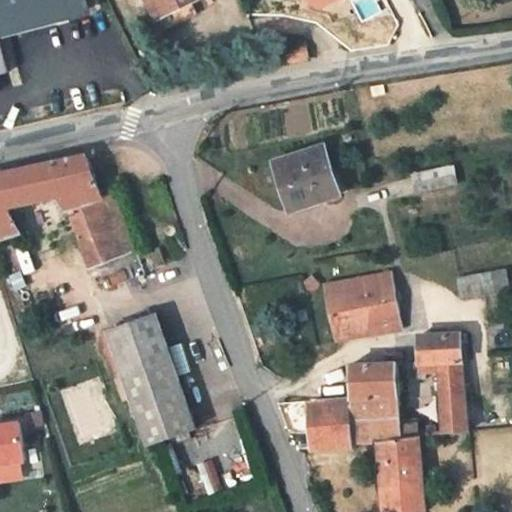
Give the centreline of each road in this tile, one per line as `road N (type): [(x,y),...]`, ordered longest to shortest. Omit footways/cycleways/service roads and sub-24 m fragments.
road 1 (unclassified): [(166,119),(179,175),(305,511)]
road 2 (unclassified): [(166,119),(419,65)]
road 3 (unclassified): [(0,155),(166,119)]
